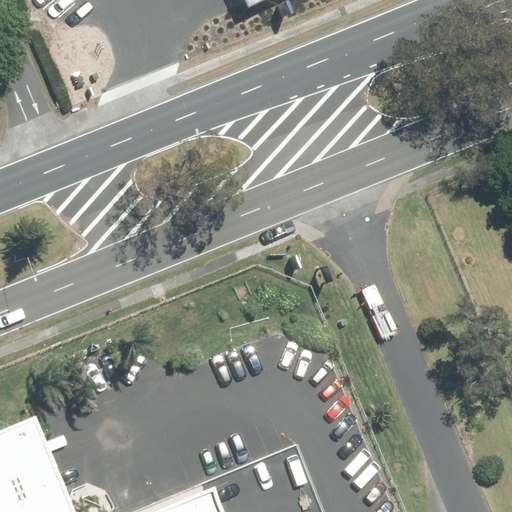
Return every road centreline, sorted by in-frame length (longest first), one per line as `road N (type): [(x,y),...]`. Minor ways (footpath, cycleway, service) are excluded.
road 1 (unclassified): [(484,511),(344,170)]
road 2 (primary): [(344,170),(117,263)]
road 3 (primary): [(70,161),(295,71)]
road 4 (primary): [(295,71),(472,4)]
road 5 (primary): [(511,95),(344,170)]
road 6 (primary): [(117,263),(0,311)]
